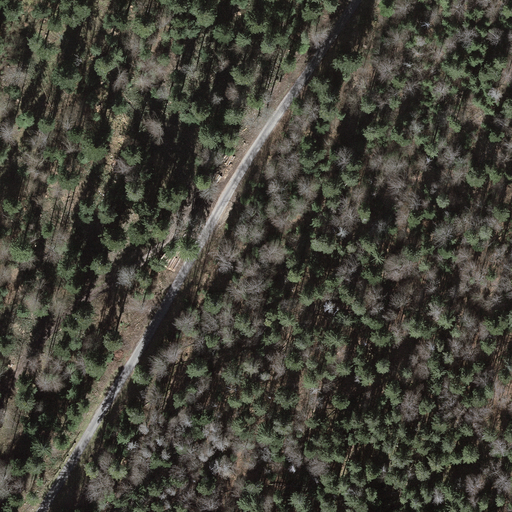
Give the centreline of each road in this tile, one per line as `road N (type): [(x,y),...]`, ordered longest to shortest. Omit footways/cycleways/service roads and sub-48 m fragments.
road 1 (unclassified): [(39,511),(354,0)]
road 2 (track): [(0,391),(64,304),(145,236),(227,199)]
